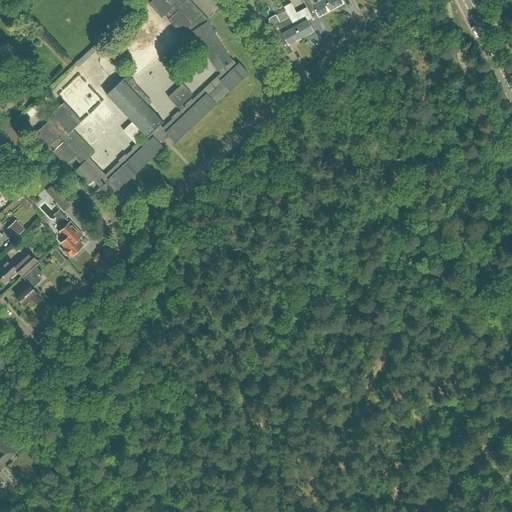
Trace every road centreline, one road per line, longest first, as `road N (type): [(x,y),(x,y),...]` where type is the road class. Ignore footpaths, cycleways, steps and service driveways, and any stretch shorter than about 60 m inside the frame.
road 1 (unclassified): [(29,337),(394,0)]
road 2 (track): [(408,188),(304,81)]
road 3 (track): [(511,296),(412,192)]
road 4 (track): [(422,511),(511,418)]
